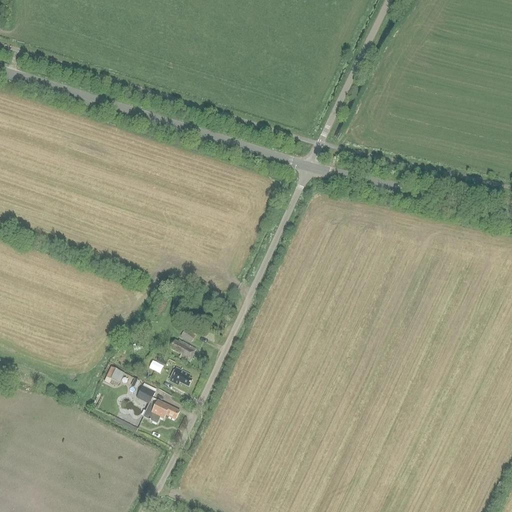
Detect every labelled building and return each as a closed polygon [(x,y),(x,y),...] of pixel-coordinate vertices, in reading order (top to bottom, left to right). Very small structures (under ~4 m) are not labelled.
[(186,329),(181,336),(191,343),(196,336),(186,329)] [(179,341),(177,343),(174,342),(170,349),(181,355),(180,358),(189,362),(196,350),(179,341)] [(165,365),(168,359),(160,355),(157,361),(165,365)] [(114,381),(119,371),(111,368),(104,382),(109,385),(112,380),(114,381)] [(189,377),(190,375),(175,368),(170,380),(179,384),(180,382),(189,386),(193,379),(189,377)] [(125,374),(123,380),(133,383),(135,377),(125,374)] [(140,382),(135,380),(131,387),(136,389),(140,382)] [(175,421),(180,412),(152,399),(155,393),(142,387),(137,398),(150,404),(144,418),(157,424),(160,418),(164,420),(165,416),(175,421)] [(116,418),(114,423),(137,432),(139,427),(116,418)]
